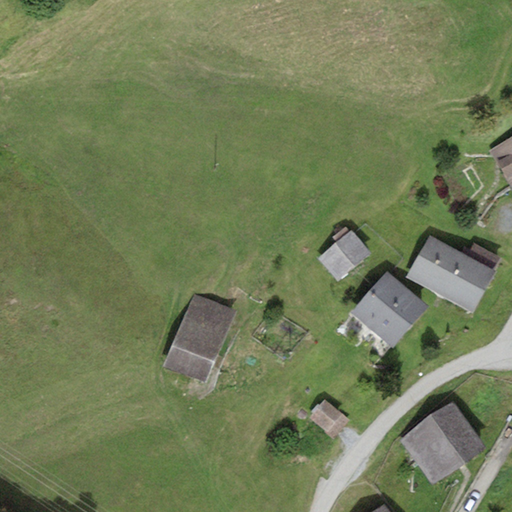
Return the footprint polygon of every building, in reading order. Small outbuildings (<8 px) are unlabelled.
[(511,137),(490,151),(511,188),(511,137)] [(352,230),(319,258),(339,282),(372,254),(352,230)] [(461,251),(430,235),(408,277),(472,311),(501,258),(474,243),(471,250),(464,246),(461,251)] [(429,306),(388,271),(352,313),(393,348),(429,306)] [(236,312),(195,295),(165,366),(206,384),(236,312)] [(325,400),(308,420),(333,440),(350,420),(325,400)] [(454,402),(399,441),(433,489),(488,450),(454,402)]
